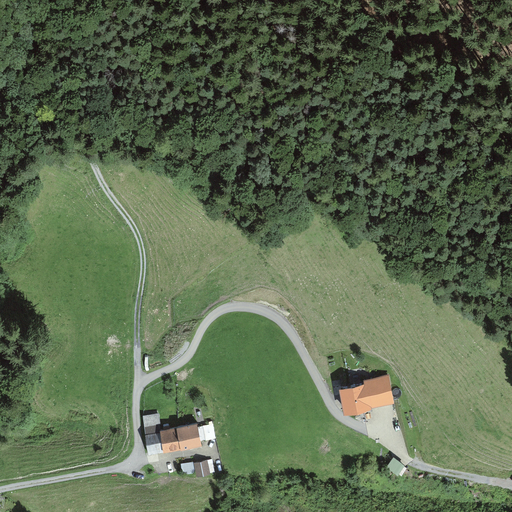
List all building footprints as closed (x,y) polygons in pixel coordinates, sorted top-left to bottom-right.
[(389,374),(339,385),(344,411),(395,401),(389,374)] [(199,422),(160,429),(164,449),(203,443),(199,422)] [(388,463),(399,471),(406,462),(394,454),(388,463)] [(216,472),(214,456),(202,458),(204,473),(216,472)] [(197,475),(204,474),(201,458),(194,460),(197,475)]
